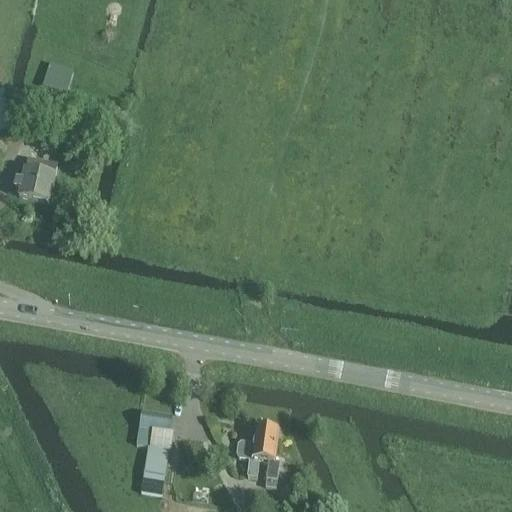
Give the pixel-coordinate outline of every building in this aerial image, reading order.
[(43,89),(58,94),(64,96),(65,96),(72,73),(50,66),(43,89)] [(18,111),(4,107),(10,86),(0,82),(0,131),(11,134),(18,111)] [(56,179),(55,179),(58,167),(37,163),(35,174),(26,172),(19,200),(50,207),(56,179)] [(151,432),(168,434),(171,418),(141,414),(136,447),(148,449),(142,495),(163,498),(169,452),(149,449),(151,432)] [(239,462),(249,463),(247,480),(257,481),(259,464),(269,465),(265,490),(276,491),(279,466),(275,466),(279,434),(276,434),(274,432),(269,431),(267,433),(256,431),(254,447),(242,445),(238,448),(237,458),(239,462)] [(172,435),(168,434),(151,432),(149,449),(169,452),(172,435)]
